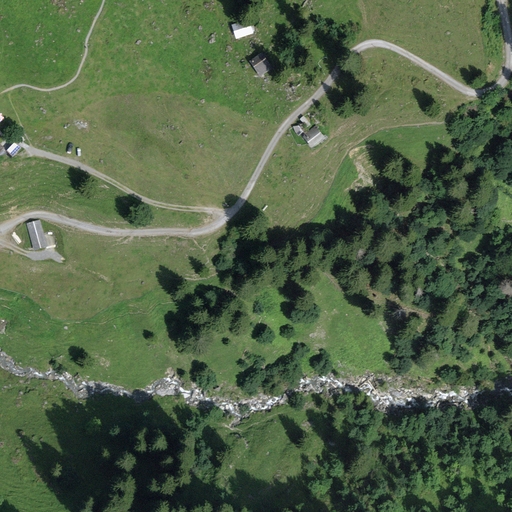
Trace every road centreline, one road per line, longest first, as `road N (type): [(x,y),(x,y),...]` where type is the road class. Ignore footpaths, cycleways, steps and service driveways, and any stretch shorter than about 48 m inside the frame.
road 1 (track): [(233,211),(279,129),(359,44),(387,44),(472,92),(496,87),(509,70),(500,0)]
road 2 (track): [(0,230),(37,212),(111,232),(204,229),(233,211)]
road 3 (track): [(30,149),(152,202),(233,211)]
